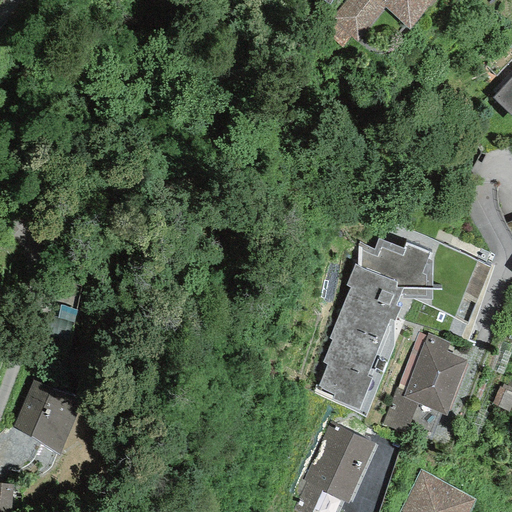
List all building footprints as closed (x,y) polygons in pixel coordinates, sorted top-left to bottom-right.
[(345,0),(331,17),(357,42),(384,8),(409,30),(432,0),(345,0)] [(511,77),(492,97),(511,116),(511,77)] [(374,250),(358,242),(357,266),(354,265),(345,286),(349,288),(328,338),(332,340),(321,363),(326,365),(317,387),(335,396),(332,401),(365,417),(394,346),(394,321),(400,309),(395,306),(399,299),(431,300),(433,262),(428,259),(431,255),(405,245),(404,249),(378,239),(374,250)] [(449,342),(426,334),(425,336),(418,333),(396,387),(405,391),(402,399),(417,404),(446,415),(467,360),(445,352),(449,342)] [(84,396),(32,380),(14,428),(59,452),(84,396)] [(406,435),(417,404),(402,399),(405,391),(396,387),(382,425),(406,435)] [(509,412),(511,405),(511,392),(500,387),(492,405),(509,412)] [(375,444),(329,422),(302,479),(306,481),(292,511),(294,511),(310,511),(321,491),(347,504),(375,444)] [(469,511),(476,499),(420,471),(398,511),(469,511)] [(0,511),(10,511),(13,484),(0,483),(0,511)]
